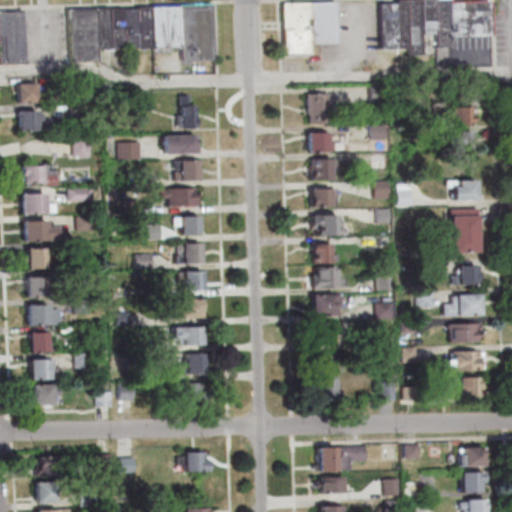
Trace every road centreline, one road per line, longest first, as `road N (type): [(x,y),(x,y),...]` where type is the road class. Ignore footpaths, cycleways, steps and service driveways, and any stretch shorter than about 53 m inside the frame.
road 1 (residential): [(0,432),(511,420)]
road 2 (residential): [(259,511),(249,0)]
